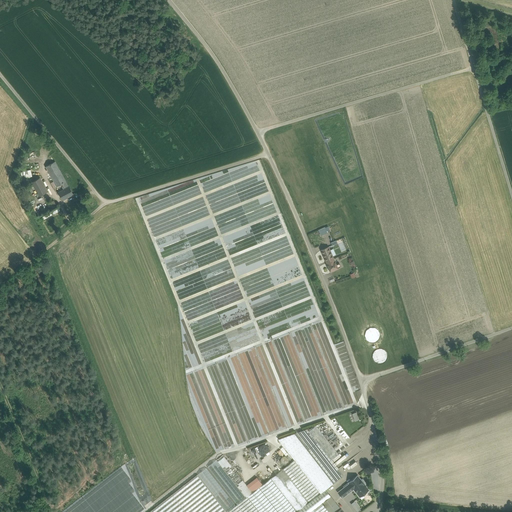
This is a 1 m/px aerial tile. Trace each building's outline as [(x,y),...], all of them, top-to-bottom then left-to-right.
[(357,191),(324,117),(294,131),(324,199),(327,205),(357,191)] [(294,131),(292,128),(268,138),(303,215),(327,205),(324,199),(294,131)] [(41,171),(35,149),(30,151),(36,172),(41,171)] [(62,175),(55,161),(46,167),(53,180),(62,175)] [(62,175),(53,180),(57,187),(61,184),(66,182),(66,181),(62,175)] [(40,178),(32,182),(40,196),(47,192),(40,178)] [(66,182),(61,184),(64,190),(69,187),(66,182)] [(64,190),(59,192),(63,200),(73,194),(69,187),(64,190)] [(365,196),(346,205),(358,229),(360,235),(378,227),(365,196)] [(327,205),(303,215),(306,223),(331,212),(327,205)] [(345,205),(335,210),(357,268),(368,264),(359,241),(362,240),(360,235),(358,229),(355,230),(345,205)] [(318,229),(320,235),(331,232),(329,226),(318,229)] [(378,227),(360,235),(362,240),(369,264),(388,258),(378,227)] [(329,247),(321,250),(327,265),(335,261),(329,247)] [(335,261),(327,265),(331,272),(338,269),(336,264),(335,261)] [(262,485),(247,497),(259,511),(296,511),(326,490),(343,476),(307,429),(278,440),(294,460),(262,485)] [(257,478),(247,486),(223,455),(216,460),(246,498),(247,497),(262,485),(257,478)] [(216,460),(207,467),(237,505),(246,498),(216,460)] [(227,511),(236,506),(206,468),(197,474),(226,511),(227,511)] [(226,511),(197,474),(171,494),(185,511),(226,511)] [(369,490),(358,475),(348,483),(349,484),(347,486),(350,490),(354,486),(361,495),(368,489),(369,490)] [(347,486),(338,492),(342,498),(351,491),(350,490),(347,486)] [(326,490),(296,511),(310,511),(322,503),(331,496),(326,490)] [(185,511),(171,494),(149,511),(185,511)] [(341,509),(331,496),(322,503),(328,511),(336,511),(340,509),(341,509)] [(259,511),(247,497),(246,498),(237,505),(236,506),(227,511),(259,511)] [(357,511),(358,511),(362,510),(354,501),(350,504),(357,511)] [(310,511),(328,511),(322,503),(310,511)]
